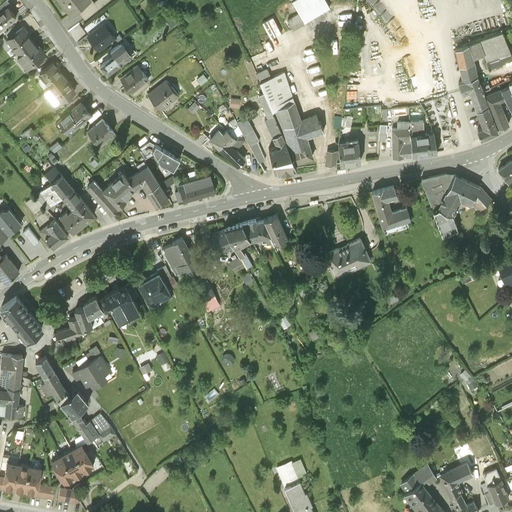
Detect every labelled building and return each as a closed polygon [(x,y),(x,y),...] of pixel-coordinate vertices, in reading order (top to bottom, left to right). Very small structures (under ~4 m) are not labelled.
[(90,0),(89,0),(60,0),(71,14),(90,0)] [(97,0),(93,4),(90,0),(77,10),(85,20),(110,0),(97,0)] [(329,7),(324,0),(294,0),(293,1),(299,12),(304,21),(329,7)] [(0,7),(0,14),(8,8),(8,9),(11,7),(7,2),(0,7)] [(0,30),(15,18),(8,9),(8,8),(0,14),(0,30)] [(304,21),(299,12),(287,18),(292,27),(304,21)] [(107,20),(103,14),(83,30),(88,35),(103,23),(107,20)] [(280,32),(272,17),(263,21),(271,37),(280,32)] [(115,37),(103,23),(88,35),(99,49),(114,38),(115,37)] [(8,40),(19,53),(33,42),(29,37),(30,36),(24,28),(8,40)] [(510,51),(502,32),(479,41),(485,54),(487,59),(510,51)] [(119,34),(115,37),(114,38),(119,44),(122,42),(124,40),(119,34)] [(124,40),(122,42),(128,49),(132,46),(126,38),(124,40)] [(479,41),(469,45),(473,58),(485,54),(479,41)] [(38,47),(33,42),(19,53),(18,54),(30,68),(46,55),(39,47),(38,47)] [(114,55),(100,66),(107,74),(118,65),(130,56),(132,54),(128,49),(122,42),(119,44),(111,50),(114,55)] [(473,58),(469,45),(456,50),(459,66),(474,62),(473,58)] [(133,60),(130,56),(118,65),(121,70),(133,60)] [(474,62),(459,66),(463,81),(477,76),(474,62)] [(40,75),(51,89),(64,79),(53,65),(40,75)] [(137,65),(121,78),(132,92),(148,79),(137,65)] [(256,72),(260,81),(271,77),(267,68),(256,72)] [(276,109),(294,101),(284,71),(271,77),(260,81),(265,92),(272,109),(272,111),(276,109)] [(207,79),(202,74),(197,79),(201,84),(207,79)] [(469,90),(477,110),(488,105),(477,76),(463,81),(458,83),(462,93),(469,90)] [(75,93),(64,79),(51,89),(50,90),(61,104),(75,93)] [(166,80),(148,94),(161,111),(168,106),(169,102),(178,95),(166,80)] [(511,106),(511,91),(510,85),(501,88),(506,98),(511,106)] [(485,95),(499,128),(509,124),(500,101),(506,98),(501,88),(485,95)] [(272,109),(265,92),(258,95),(265,112),(272,109)] [(239,99),(231,98),(230,107),(238,108),(239,99)] [(294,101),(276,109),(282,127),(301,120),(294,101)] [(199,105),(194,102),(188,109),(193,113),(199,105)] [(91,116),(81,104),(63,120),(60,123),(69,134),(91,116)] [(483,128),(477,130),(481,139),(497,132),(488,105),(477,110),(483,128)] [(272,136),(281,132),(272,111),(272,109),(265,112),(262,113),(272,136)] [(291,152),(310,145),(307,137),(324,131),(320,121),(319,121),(316,114),(301,120),(282,127),(291,152)] [(60,123),(63,120),(59,115),(53,120),(57,125),(60,123)] [(341,125),(342,118),(335,116),(333,127),(340,128),(341,125)] [(346,118),(342,118),(341,125),(351,127),(352,116),(347,116),(346,118)] [(259,141),(246,117),(236,123),(241,132),(249,146),(257,142),(259,141)] [(239,133),(241,132),(236,123),(234,120),(229,124),(232,129),(234,130),(235,133),(238,132),(239,133)] [(113,132),(103,121),(88,133),(99,146),(114,133),(113,132)] [(410,137),(412,137),(424,135),(423,122),(409,122),(409,128),(410,137)] [(393,157),(414,154),(412,137),(410,137),(409,128),(398,128),(392,128),(393,157)] [(35,134),(31,129),(23,136),(27,141),(31,137),(35,134)] [(226,142),(230,145),(236,139),(227,130),(223,135),(221,137),(226,142)] [(226,142),(221,137),(223,135),(219,131),(210,140),(219,149),(226,142)] [(274,172),(296,169),(296,168),(292,159),(281,132),(272,136),(274,141),(281,144),(280,147),(269,149),(274,172)] [(424,135),(412,137),(414,154),(435,152),(433,134),(424,135)] [(236,139),(230,145),(236,151),(245,142),(239,136),(236,139)] [(150,145),(146,139),(138,144),(141,150),(150,145)] [(230,145),(226,142),(219,149),(238,167),(245,159),(236,151),(230,145)] [(257,142),(249,146),(259,163),(265,160),(257,142)] [(348,143),(339,144),(341,163),(341,164),(360,162),(358,142),(357,142),(348,143)] [(61,148),(57,143),(50,149),(54,154),(61,148)] [(30,149),(27,144),(21,148),(25,153),(30,149)] [(154,151),(156,148),(150,145),(141,150),(140,151),(146,161),(156,155),(154,151)] [(310,145),(291,152),(296,163),(314,158),(310,145)] [(173,170),(179,161),(156,147),(156,148),(154,151),(156,155),(160,165),(165,168),(166,166),(173,170)] [(336,164),(337,152),(327,152),(326,165),(326,166),(336,165),(336,164)] [(52,155),(47,158),(54,166),(58,162),(52,155)] [(511,159),(499,169),(510,185),(511,183),(511,159)] [(141,172),(147,168),(143,163),(137,167),(141,172)] [(48,181),(51,185),(61,176),(54,168),(44,176),(48,181)] [(142,185),(156,208),(168,201),(164,194),(159,186),(148,168),(147,168),(141,172),(134,176),(128,180),(135,189),(142,185)] [(124,200),(135,189),(128,180),(122,173),(117,178),(114,174),(98,187),(118,209),(126,203),(124,200)] [(188,175),(190,182),(197,180),(195,173),(188,175)] [(446,174),(422,180),(429,195),(445,188),(448,189),(455,174),(446,174)] [(448,189),(440,206),(454,213),(460,199),(471,205),(480,186),(455,174),(448,189)] [(62,198),(72,190),(61,176),(51,185),(62,198)] [(190,182),(184,184),(186,191),(181,193),(183,202),(215,192),(210,176),(197,180),(190,182)] [(51,185),(48,181),(39,188),(42,192),(51,185)] [(118,209),(98,187),(94,182),(87,188),(112,215),(118,209)] [(164,182),(159,186),(164,194),(169,190),(164,182)] [(62,198),(51,185),(42,192),(35,197),(37,199),(43,207),(46,211),(62,198)] [(480,186),(471,205),(481,210),(492,200),(480,186)] [(395,188),(373,194),(379,216),(392,212),(389,200),(397,198),(395,188)] [(73,211),(83,203),(72,190),(62,198),(73,211)] [(43,207),(37,199),(34,201),(32,199),(26,204),(35,214),(43,207)] [(73,211),(72,212),(84,225),(94,216),(83,203),(73,211)] [(453,215),(454,213),(440,206),(439,208),(433,210),(442,234),(458,228),(453,215)] [(406,208),(392,212),(379,216),(383,229),(410,222),(406,208)] [(0,226),(7,235),(21,225),(9,210),(7,211),(3,211),(0,212),(0,226)] [(84,225),(72,212),(68,215),(66,213),(60,218),(73,234),(84,225)] [(277,216),(264,222),(270,237),(272,242),(273,244),(282,240),(287,238),(277,216)] [(68,237),(55,220),(47,226),(52,234),(45,239),(53,249),(68,237)] [(251,242),(270,237),(264,222),(256,223),(255,221),(243,225),(250,239),(251,242)] [(240,245),(250,239),(243,225),(226,229),(234,246),(240,256),(245,254),(240,245)] [(0,255),(0,241),(7,235),(0,226),(0,276),(5,283),(19,272),(6,256),(2,259),(0,255)] [(52,234),(47,226),(40,232),(45,239),(52,234)] [(226,229),(210,237),(219,254),(234,246),(226,229)] [(360,238),(343,245),(354,268),(370,261),(360,238)] [(194,259),(183,239),(162,250),(173,270),(194,259)] [(354,268),(343,245),(325,254),(330,264),(328,265),(329,269),(331,268),(335,276),(354,268)] [(245,254),(240,256),(245,265),(247,268),(252,265),(245,253),(245,254)] [(245,265),(240,256),(227,264),(236,271),(245,265)] [(197,265),(194,259),(173,270),(176,276),(185,271),(190,280),(200,275),(196,266),(197,265)] [(511,259),(499,265),(507,285),(511,282),(511,259)] [(157,272),(159,274),(164,284),(172,280),(165,268),(157,272)] [(255,281),(251,272),(249,273),(242,276),(246,285),(255,281)] [(159,274),(140,285),(149,301),(148,301),(151,308),(158,304),(156,302),(170,294),(164,284),(159,274)] [(203,281),(200,275),(190,280),(202,301),(214,295),(206,280),(203,281)] [(126,286),(104,297),(109,307),(110,306),(114,312),(119,322),(139,312),(126,286)] [(220,306),(214,295),(202,301),(207,312),(220,306)] [(15,296),(1,307),(28,341),(42,329),(15,296)] [(96,297),(83,304),(85,308),(88,319),(90,318),(104,311),(98,301),(96,297)] [(109,307),(104,297),(98,301),(104,311),(105,311),(108,315),(114,312),(110,306),(109,307)] [(85,308),(75,311),(77,317),(82,332),(84,331),(93,328),(90,318),(88,319),(85,308)] [(82,332),(77,317),(68,320),(71,327),(70,328),(73,337),(84,333),(84,331),(82,332)] [(73,337),(70,328),(55,333),(60,347),(69,344),(68,340),(73,338),(73,337)] [(92,353),(87,356),(90,361),(100,356),(101,355),(96,347),(90,351),(92,353)] [(2,354),(0,371),(0,376),(10,377),(9,387),(20,388),(23,356),(2,354)] [(162,355),(157,358),(161,365),(166,362),(162,355)] [(110,372),(100,356),(90,361),(80,368),(73,372),(77,380),(83,376),(88,385),(91,384),(104,376),(110,372)] [(90,361),(87,356),(76,363),(80,368),(90,361)] [(35,363),(43,378),(54,371),(46,357),(35,363)] [(148,363),(139,368),(146,380),(155,376),(148,363)] [(54,371),(43,378),(46,383),(40,386),(47,397),(53,393),(56,398),(66,392),(54,371)] [(10,377),(0,376),(0,389),(8,390),(9,387),(10,377)] [(104,376),(91,384),(95,390),(108,383),(104,376)] [(20,388),(9,387),(8,390),(0,389),(0,404),(6,405),(18,406),(20,388)] [(69,396),(60,403),(72,416),(77,412),(88,403),(77,389),(69,396)] [(69,396),(66,392),(56,398),(60,403),(69,396)] [(132,404),(116,414),(119,418),(134,408),(132,404)] [(23,406),(18,406),(6,405),(5,416),(22,417),(23,407),(23,406)] [(77,412),(72,416),(71,417),(86,441),(97,434),(98,433),(90,421),(84,424),(77,412)] [(99,413),(95,417),(101,425),(106,422),(99,413)] [(95,417),(90,421),(98,433),(97,434),(104,441),(114,435),(115,434),(106,422),(101,425),(95,417)] [(125,449),(115,434),(114,435),(123,450),(125,449)] [(81,444),(72,449),(83,470),(93,465),(81,444)] [(74,476),(83,470),(72,449),(62,455),(74,476)] [(63,482),(74,476),(62,455),(51,461),(55,468),(54,469),(58,476),(60,475),(63,482)] [(296,511),(313,511),(290,458),(275,465),(296,511)] [(453,511),(474,511),(477,511),(472,500),(466,503),(455,480),(472,473),(466,460),(439,472),(453,503),(449,504),(453,511)] [(3,485),(14,487),(19,463),(7,461),(4,477),(3,485)] [(418,511),(444,511),(424,484),(434,476),(423,461),(395,481),(418,511)] [(14,487),(25,489),(30,465),(19,463),(14,487)] [(41,468),(30,465),(25,489),(34,491),(36,491),(37,483),(38,483),(39,478),(42,478),(43,470),(41,469),(41,468)] [(494,503),(508,497),(501,478),(486,484),(494,503)] [(38,483),(37,483),(36,491),(34,491),(34,495),(53,499),(55,487),(50,486),(38,483)] [(73,490),(60,488),(58,499),(76,503),(79,501),(73,490)]
